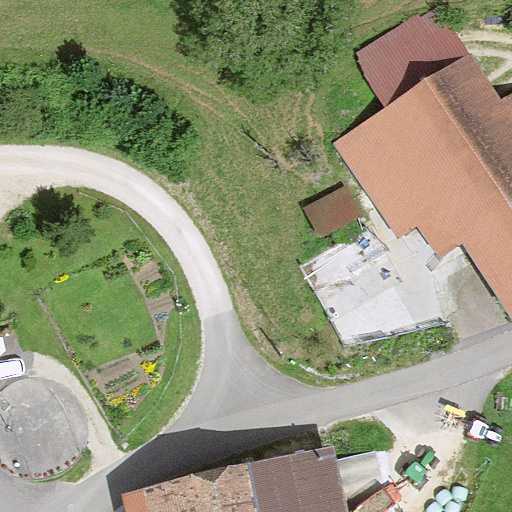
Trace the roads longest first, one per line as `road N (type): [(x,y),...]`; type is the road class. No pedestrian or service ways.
road 1 (track): [(216,452),(227,351),(186,245),(104,168),(0,162)]
road 2 (unclassified): [(119,511),(216,452),(426,394),(511,352)]
